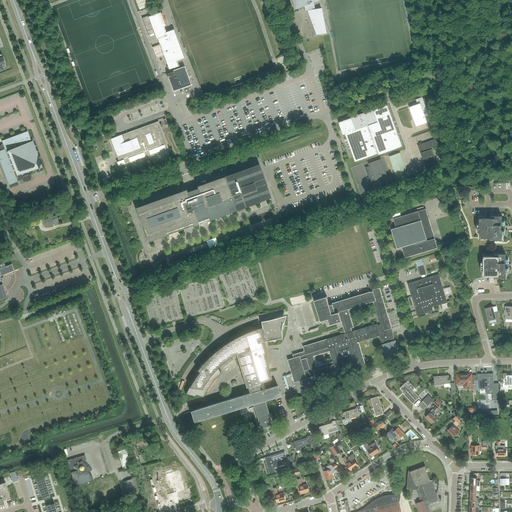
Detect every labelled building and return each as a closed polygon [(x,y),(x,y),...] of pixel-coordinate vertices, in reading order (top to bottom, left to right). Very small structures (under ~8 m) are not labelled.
[(135,0),(139,10),(147,7),(144,0),(135,0)] [(318,0),(291,0),(295,9),(304,6),(304,7),(314,5),(313,2),(319,0),(318,0)] [(321,8),(307,11),(316,35),(326,33),(321,8)] [(142,18),(148,35),(154,33),(156,39),(157,38),(169,69),(178,65),(176,61),(184,57),(173,29),(164,32),(162,27),(165,26),(160,11),(151,14),(152,15),(150,16),(150,15),(142,18)] [(173,71),(167,73),(168,76),(167,76),(173,91),(191,84),(184,66),(173,70),(173,71)] [(429,113),(423,97),(416,99),(417,104),(409,107),(416,126),(427,122),(425,115),(429,113)] [(379,154),(403,146),(388,104),(373,110),(373,109),(351,117),(338,122),(343,135),(345,134),(355,162),(379,153),(379,154)] [(169,150),(159,124),(158,121),(110,139),(120,166),(124,164),(125,166),(131,164),(130,162),(145,156),(145,159),(151,156),(150,154),(165,149),(166,151),(169,150)] [(33,141),(31,141),(27,131),(2,141),(3,145),(1,150),(0,150),(0,161),(9,185),(17,182),(17,181),(22,179),(22,180),(23,181),(24,181),(25,181),(26,181),(27,181),(28,181),(29,180),(30,180),(30,179),(31,178),(31,177),(31,176),(31,175),(30,175),(30,174),(29,174),(28,174),(27,174),(29,171),(32,170),(34,170),(34,169),(38,167),(39,168),(39,167),(42,166),(41,163),(42,162),(41,162),(39,158),(40,157),(39,156),(37,152),(38,151),(36,150),(35,147),(36,145),(34,145),(34,143),(34,141),(33,141)] [(417,145),(419,151),(436,145),(434,139),(417,145)] [(343,150),(346,160),(353,158),(346,141),(344,142),(347,149),(343,150)] [(432,149),(420,153),(426,169),(437,165),(432,149)] [(389,157),(397,181),(409,177),(400,153),(389,157)] [(376,182),(376,184),(388,180),(381,160),(369,164),(370,166),(365,167),(371,184),(376,182)] [(181,192),(136,208),(140,220),(141,225),(142,225),(148,241),(193,225),(198,224),(198,221),(208,217),(209,219),(237,209),(242,207),(243,207),(271,197),(258,164),(197,186),(197,188),(187,192),(186,189),(181,191),(181,192)] [(437,246),(429,219),(427,214),(426,209),(401,216),(400,212),(392,215),(396,228),(395,229),(394,229),(396,235),(395,235),(397,241),(398,241),(399,247),(400,247),(400,246),(402,246),(405,256),(437,246)] [(47,226),(54,224),(59,222),(56,215),(51,217),(50,213),(47,214),(49,218),(44,220),(47,226)] [(504,235),(504,225),(504,221),(502,221),(502,216),(490,216),(490,218),(480,218),(480,224),(477,224),(477,232),(480,232),(480,238),(490,238),(490,239),(502,239),(502,235),(504,235)] [(508,273),(508,263),(508,259),(505,259),(505,254),(494,254),(494,256),(483,256),(483,262),(481,262),(481,270),(484,270),(484,276),(492,276),(494,276),(494,277),(505,277),(505,273),(508,273)] [(5,266),(4,263),(0,264),(0,298),(7,296),(2,284),(1,281),(2,281),(2,280),(3,280),(3,279),(3,278),(0,277),(1,276),(1,275),(1,274),(13,270),(14,271),(12,264),(5,266)] [(426,273),(424,269),(423,265),(417,267),(420,275),(426,273)] [(447,302),(440,280),(439,274),(408,284),(415,308),(416,308),(418,315),(433,311),(432,307),(447,302)] [(326,339),(303,346),(304,351),(293,354),(293,357),(287,359),(294,382),(306,378),(306,377),(314,374),(316,378),(336,372),(336,371),(365,363),(359,342),(379,336),(382,344),(381,344),(385,357),(389,356),(396,354),(395,354),(399,353),(395,340),(392,331),(391,332),(390,329),(392,328),(379,287),(372,289),(373,291),(370,292),(370,291),(332,303),(332,304),(329,305),(326,296),(314,300),(320,320),(328,318),(330,325),(341,321),(345,333),(326,339)] [(497,323),(500,322),(498,313),(494,314),(493,306),(485,308),(488,321),(496,319),(497,323)] [(188,387),(185,393),(194,395),(195,394),(203,396),(206,391),(209,386),(213,381),(217,377),(221,372),(218,367),(221,364),(223,366),(232,359),(230,357),(236,353),(236,354),(237,357),(238,357),(244,377),(243,377),(246,386),(248,386),(250,392),(249,392),(191,410),(190,410),(194,421),(239,407),(246,405),(253,403),(253,404),(254,406),(255,407),(253,408),(255,412),(256,412),(257,414),(258,418),(259,421),(258,421),(259,422),(261,428),(272,424),(271,421),(270,418),(269,418),(268,414),(265,403),(265,401),(264,400),(265,399),(271,397),(274,396),(280,394),(280,395),(277,384),(277,385),(265,389),(263,381),(272,379),(269,369),(264,341),(268,340),(272,339),(276,339),(280,338),(282,324),(282,325),(285,315),(269,320),(261,321),(261,324),(259,324),(256,325),(248,328),(241,331),(234,334),(227,338),(228,341),(221,346),(214,351),(208,357),(202,363),(196,369),(199,371),(195,376),(191,382),(188,387)] [(511,374),(507,375),(506,373),(500,373),(500,383),(501,383),(501,382),(502,382),(503,388),(509,388),(509,385),(511,384),(511,374)] [(471,374),(457,375),(457,380),(456,380),(457,385),(461,385),(461,384),(466,384),(466,388),(471,388),(471,391),(477,391),(476,380),(471,380),(471,374)] [(498,389),(497,389),(496,383),(493,383),(493,374),(480,374),(481,382),(479,382),(479,389),(486,389),(486,393),(492,393),(492,400),(499,400),(498,389)] [(434,385),(449,383),(449,375),(433,376),(434,385)] [(401,387),(401,388),(401,389),(402,391),(403,390),(405,392),(404,394),(413,403),(419,397),(412,390),(415,388),(411,384),(408,386),(406,383),(401,387)] [(427,406),(433,400),(429,395),(422,401),(427,406)] [(376,416),(383,414),(382,410),(378,396),(371,399),(375,412),(376,416)] [(437,398),(433,402),(438,407),(442,403),(437,398)] [(359,413),(362,412),(360,406),(357,407),(357,408),(344,412),(345,415),(344,416),(344,417),(345,416),(346,420),(360,415),(359,413)] [(431,412),(425,417),(431,423),(437,418),(434,415),(436,413),(435,411),(438,409),(436,406),(433,409),(430,411),(431,412)] [(454,437),(459,431),(455,427),(461,422),(455,416),(452,420),(455,423),(447,430),(454,437)] [(320,431),(321,434),(338,429),(335,420),(332,421),(333,423),(319,427),(320,430),(319,430),(319,431),(320,431)] [(404,434),(398,427),(394,431),(392,429),(393,428),(393,429),(393,428),(392,428),(386,434),(392,440),(396,436),(398,439),(404,434)] [(300,448),(310,445),(313,444),(314,447),(313,447),(314,450),(312,450),(313,453),(318,451),(315,441),(312,442),(310,435),(307,436),(308,437),(294,442),(290,443),(294,448),(293,447),(295,446),(296,449),(297,450),(300,449),(300,448)] [(366,442),(360,447),(364,454),(368,451),(372,456),(379,451),(375,445),(376,444),(374,442),(368,445),(366,442)] [(335,456),(339,454),(341,452),(336,445),(330,448),(335,456)] [(497,445),(495,445),(495,448),(497,448),(497,456),(506,456),(506,448),(505,448),(505,445),(500,445),(497,445)] [(125,449),(118,451),(123,469),(130,467),(125,449)] [(269,456),(265,457),(268,469),(270,474),(276,472),(274,467),(285,464),(287,470),(294,468),(292,461),(288,463),(284,451),(283,452),(269,456)] [(349,458),(347,459),(345,456),(342,458),(346,464),(351,470),(358,465),(354,459),(356,457),(353,453),(348,457),(349,458)] [(85,455),(67,460),(71,472),(74,485),(93,480),(92,477),(88,473),(92,470),(84,461),(86,459),(85,455)] [(329,469),(323,471),(326,480),(333,478),(332,473),(336,471),(334,469),(334,468),(338,466),(336,463),(332,466),(332,465),(329,466),(329,469)] [(434,485),(435,480),(430,480),(425,466),(410,471),(410,472),(409,472),(409,470),(408,470),(407,489),(416,489),(421,501),(415,503),(418,511),(430,511),(428,505),(440,500),(437,493),(435,493),(433,488),(434,488),(435,485),(434,485)] [(184,484),(179,470),(172,472),(171,470),(166,472),(166,474),(165,474),(169,488),(164,490),(164,489),(163,489),(164,490),(157,492),(160,500),(159,500),(162,507),(190,499),(188,491),(185,492),(183,485),(184,484)] [(476,485),(476,486),(480,486),(480,481),(476,481),(477,477),(471,477),(471,484),(476,485)] [(127,496),(136,493),(138,492),(134,478),(123,481),(127,496)] [(5,482),(0,483),(0,499),(1,501),(6,499),(5,498),(9,496),(5,482)] [(301,494),(310,491),(308,484),(299,486),(301,494)] [(476,490),(476,486),(476,485),(471,484),(470,492),(476,492),(476,493),(479,493),(479,491),(476,490)] [(476,498),(476,493),(476,492),(470,492),(470,499),(476,499),(475,501),(479,501),(479,498),(476,498)] [(277,502),(286,500),(284,493),(275,495),(277,502)] [(367,508),(365,510),(358,511),(401,511),(399,505),(399,504),(400,496),(398,496),(395,495),(393,495),(390,496),(388,496),(385,496),(383,497),(381,498),(378,499),(376,500),(374,502),(372,503),(370,505),(368,506),(367,508)] [(475,505),(475,501),(476,499),(470,499),(470,506),(475,507),(475,508),(478,508),(479,506),(475,505)]
